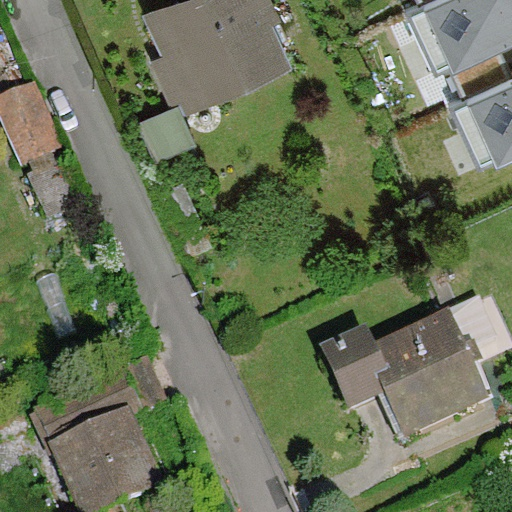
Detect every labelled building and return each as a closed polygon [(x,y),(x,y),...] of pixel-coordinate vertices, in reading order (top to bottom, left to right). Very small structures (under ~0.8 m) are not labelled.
[(281,17),(272,0),(193,0),(156,18),(174,56),(160,63),(185,115),(292,64),(272,21),(281,17)] [(511,0),(393,0),(431,83),(511,45),(511,0)] [(511,71),(461,94),(490,158),(511,147),(511,71)] [(46,81),(3,97),(27,163),(71,147),(46,81)] [(409,445),(488,409),(450,326),(373,361),(364,343),(328,359),(354,417),(389,401),(409,445)] [(58,457),(81,511),(115,511),(160,493),(129,420),(159,407),(143,370),(34,417),(53,459),(58,457)]
